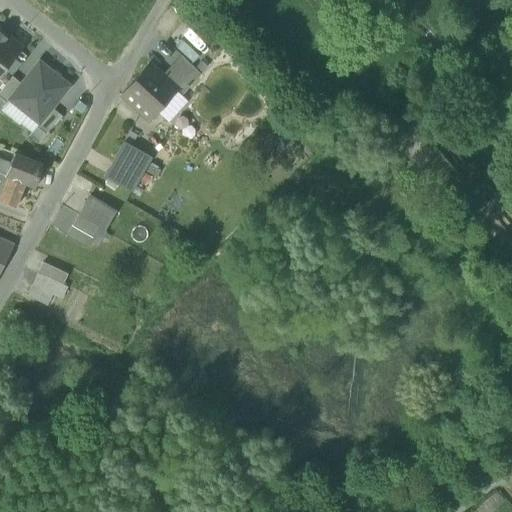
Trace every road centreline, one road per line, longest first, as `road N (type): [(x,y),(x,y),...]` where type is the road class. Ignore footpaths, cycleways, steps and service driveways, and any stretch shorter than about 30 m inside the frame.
road 1 (residential): [(0,294),(113,87)]
road 2 (residential): [(113,87),(10,0)]
